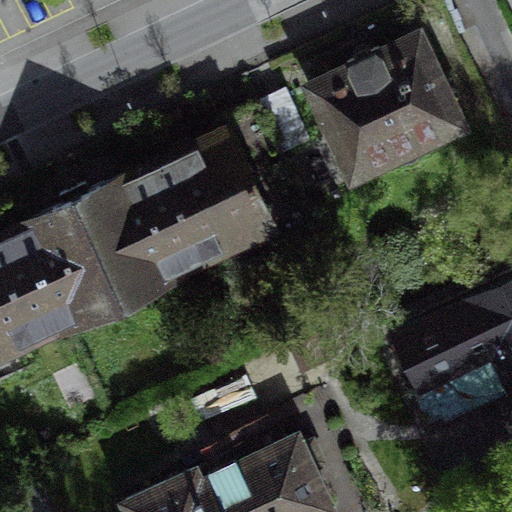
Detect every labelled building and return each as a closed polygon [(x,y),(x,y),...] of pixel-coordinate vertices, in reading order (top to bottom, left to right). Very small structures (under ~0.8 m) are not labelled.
[(458,126),(414,38),(312,86),(354,172),(458,126)] [(313,142),(294,98),(270,108),(289,153),(313,142)] [(0,369),(285,243),(226,130),(187,148),(77,200),(0,236),(0,369)] [(511,269),(447,297),(469,352),(511,333),(511,269)] [(214,482),(207,467),(127,505),(130,511),(324,511),(327,511),(295,443),(214,482)]
